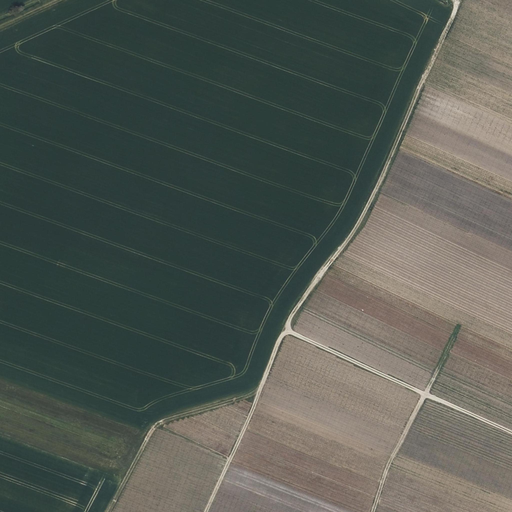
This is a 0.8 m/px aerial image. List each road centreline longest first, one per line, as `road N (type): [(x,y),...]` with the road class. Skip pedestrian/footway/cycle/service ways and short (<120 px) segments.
road 1 (track): [(511,433),(286,328),(365,214),(457,0)]
road 2 (track): [(257,391),(154,424),(107,511)]
road 3 (track): [(286,328),(204,511)]
road 4 (track): [(424,394),(371,511)]
